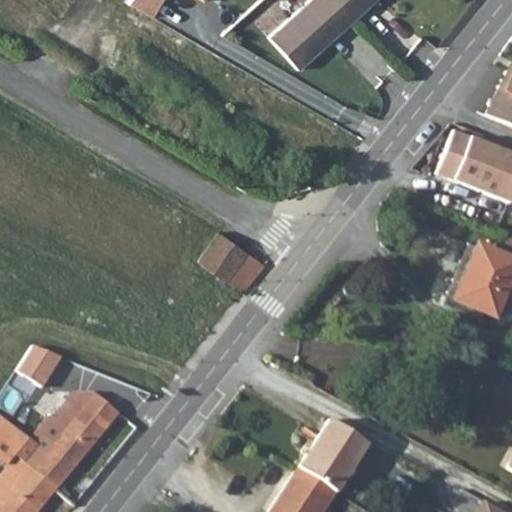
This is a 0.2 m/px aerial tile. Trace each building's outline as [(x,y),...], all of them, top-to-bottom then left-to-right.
[(127,0),(128,0),(153,15),(162,0),(127,0)] [(296,70),(352,21),(331,0),(307,0),(267,36),(296,70)] [(331,0),(352,21),(375,0),(331,0)] [(506,65),(486,113),(511,124),(511,64),(511,68),(506,65)] [(511,197),(511,152),(471,135),(453,181),(509,204),(511,197)] [(197,263),(243,295),(265,266),(218,234),(197,263)] [(493,316),(511,268),(511,264),(479,249),(456,299),(493,316)] [(32,345),(16,371),(41,387),(60,359),(32,345)] [(44,435),(54,443),(89,400),(79,392),(44,435)] [(89,400),(54,443),(44,435),(37,429),(30,438),(16,456),(55,490),(106,426),(116,410),(94,393),(89,400)] [(0,417),(0,462),(8,466),(16,456),(30,438),(0,417)] [(329,418),(296,465),(333,487),(364,440),(329,418)] [(0,511),(36,511),(55,490),(16,456),(8,466),(0,475),(0,511)] [(316,511),(333,487),(296,465),(265,511),(316,511)] [(503,511),(478,499),(470,511),(503,511)]
